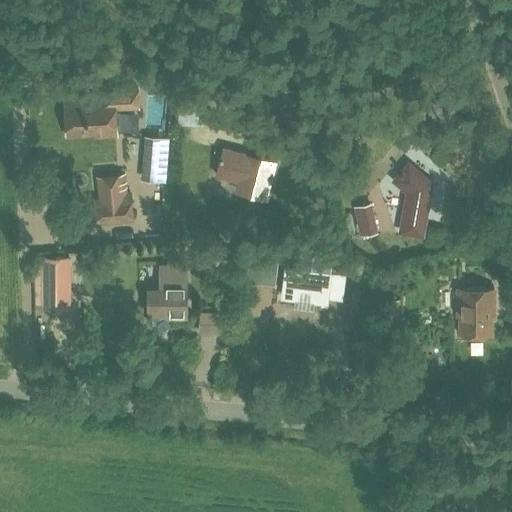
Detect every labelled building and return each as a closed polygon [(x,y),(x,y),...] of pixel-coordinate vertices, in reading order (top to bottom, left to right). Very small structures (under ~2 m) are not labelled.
[(304,49),(281,52),(284,73),(307,70),(304,49)] [(205,85),(180,84),(179,126),(204,128),(206,97),(204,96),(205,85)] [(104,96),(66,98),(67,131),(96,130),(96,133),(114,132),(113,103),(117,103),(117,107),(135,106),(135,85),(104,86),(104,96)] [(153,128),(152,174),(177,175),(178,129),(153,128)] [(268,200),(278,160),(245,151),(223,146),(216,174),(238,180),(235,190),(268,200)] [(407,166),(402,172),(399,170),(397,172),(400,175),(394,181),(408,192),(404,212),(400,233),(419,237),(423,216),(429,189),(430,189),(431,188),(429,187),(427,183),(429,181),(428,180),(426,182),(407,166)] [(95,222),(135,219),(132,190),(123,190),(122,172),(97,174),(99,196),(93,196),(95,222)] [(355,193),(368,192),(367,175),(354,176),(355,193)] [(372,202),(354,206),(361,235),(379,231),(372,202)] [(207,240),(207,268),(236,268),(236,240),(207,240)] [(72,303),(71,266),(71,255),(41,254),(41,265),(42,303),(72,303)] [(328,303),(329,297),(342,299),(346,273),(332,271),(284,266),(281,297),(298,300),(299,292),(302,290),(309,291),(312,294),(311,301),(328,303)] [(168,316),(168,319),(187,318),(188,279),(160,279),(160,285),(147,285),(147,316),(168,316)] [(494,287),(458,287),(458,314),(460,314),(460,332),(491,332),(491,314),(494,314),(494,287)] [(400,320),(400,298),(380,298),(380,320),(400,320)]
